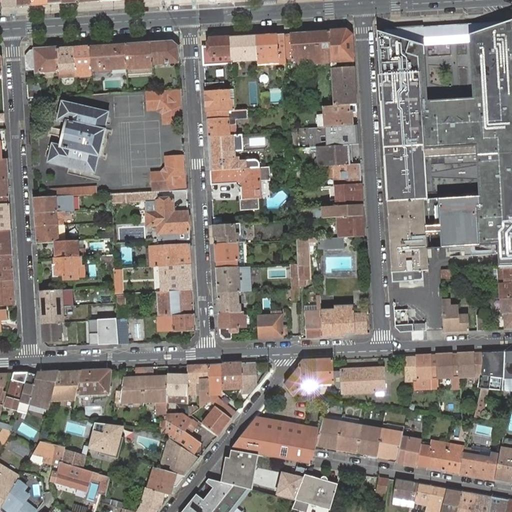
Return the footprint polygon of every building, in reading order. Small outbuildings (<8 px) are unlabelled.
[(402,40),(377,31),(385,202),(422,200),(425,249),(440,248),(498,245),(499,268),(511,267),(511,21),(469,35),(473,100),(426,102),(423,46),(402,40)] [(335,31),(329,31),(331,62),(332,85),(334,107),(351,105),(356,105),(354,61),(352,35),(347,30),(335,31)] [(329,31),(307,33),(309,63),(331,62),(329,31)] [(291,34),(284,34),(286,59),(286,60),(293,60),(298,59),(298,64),(309,63),(307,33),(297,33),(291,34)] [(284,34),(257,36),(258,60),(259,65),(268,64),(268,65),(269,65),(279,64),(286,64),(286,60),(286,59),(284,34)] [(257,36),(231,38),(232,60),(248,59),(248,61),(258,60),(257,36)] [(204,53),(204,65),(223,64),(232,64),(232,60),(231,38),(210,39),(211,53),(204,53)] [(173,41),(151,43),(152,64),(179,63),(178,47),(173,41)] [(151,43),(126,44),(127,68),(127,70),(128,75),(153,73),(153,68),(152,64),(151,43)] [(126,44),(91,47),(92,69),(92,71),(100,70),(100,72),(111,71),(111,69),(127,68),(126,44)] [(60,71),(60,78),(76,77),(76,70),(74,47),(58,49),(60,71)] [(91,47),(74,47),(76,70),(76,77),(92,76),(92,71),(92,69),(91,47)] [(26,56),(27,70),(37,70),(37,72),(59,71),(59,78),(60,78),(60,71),(58,49),(36,50),(31,51),(26,56)] [(41,82),(27,83),(28,91),(41,90),(41,82)] [(205,84),(206,92),(225,91),(224,82),(205,84)] [(154,91),(148,92),(149,110),(158,109),(164,114),(165,124),(183,123),(181,90),(154,91)] [(225,91),(206,92),(207,113),(235,111),(234,90),(225,91)] [(53,140),(48,162),(75,168),(95,173),(102,142),(109,111),(62,100),(58,119),(66,121),(64,132),(61,142),(53,140)] [(318,114),(318,128),(321,127),(326,127),(348,126),(353,125),(351,113),(357,113),(356,105),(351,105),(334,107),(324,107),(325,114),(318,114)] [(235,111),(207,113),(209,138),(236,136),(235,120),(247,118),(247,110),(235,111)] [(348,126),(326,127),(321,127),(322,147),(352,146),(359,145),(359,137),(348,137),(347,137),(347,134),(348,134),(348,126)] [(242,136),(236,136),(209,138),(211,171),(260,168),(260,165),(259,162),(256,160),(246,161),(246,162),(239,162),(239,158),(238,158),(237,151),(243,151),(242,136)] [(352,146),(322,147),(317,148),(318,167),(320,167),(323,167),(353,165),(352,146)] [(187,190),(185,157),(167,158),(167,167),(161,173),(153,174),(154,191),(158,191),(187,190)] [(0,180),(8,180),(7,160),(0,160),(0,180)] [(324,178),(335,178),(336,186),(361,185),(360,165),(353,165),(323,167),(320,167),(320,178),(324,178)] [(271,181),(270,168),(260,168),(211,171),(212,185),(236,184),(236,186),(240,189),(241,188),(242,200),(262,199),(261,181),(271,181)] [(0,205),(10,205),(8,180),(0,180),(0,205)] [(363,205),(361,185),(336,186),(337,201),(331,201),(332,207),(337,207),(363,205)] [(47,189),(47,196),(97,194),(97,186),(47,189)] [(158,191),(154,191),(145,192),(146,202),(147,213),(147,226),(158,226),(158,235),(159,241),(176,241),(190,240),(188,212),(174,213),(173,200),(158,201),(158,191)] [(145,192),(131,193),(132,202),(146,202),(145,192)] [(132,202),(131,193),(111,194),(112,203),(132,202)] [(56,196),(35,197),(35,214),(57,213),(65,212),(71,212),(75,212),(75,205),(74,196),(56,196)] [(422,200),(385,202),(390,273),(391,282),(422,280),(421,271),(425,271),(426,271),(426,263),(425,253),(425,249),(422,200)] [(0,230),(12,229),(10,205),(0,205),(0,230)] [(364,216),(363,205),(337,207),(332,207),(320,208),(320,209),(314,209),(315,217),(320,217),(320,219),(338,218),(364,216)] [(57,213),(35,214),(36,227),(58,226),(64,225),(63,219),(65,217),(65,216),(65,212),(57,213)] [(364,216),(338,218),(339,238),(344,237),(365,236),(364,216)] [(241,234),(241,224),(234,224),(214,225),(215,237),(217,237),(218,244),(238,243),(244,243),(247,243),(247,236),(245,235),(241,234)] [(36,227),(37,243),(55,242),(59,242),(67,241),(66,225),(64,225),(58,226),(36,227)] [(0,256),(13,255),(12,229),(0,230),(0,256)] [(339,238),(318,238),(318,242),(318,244),(319,249),(345,248),(344,237),(339,238)] [(307,239),(297,239),(297,241),(298,264),(299,277),(299,280),(300,286),(305,286),(304,279),(309,279),(308,243),(307,239)] [(78,242),(78,241),(59,242),(55,242),(56,258),(79,257),(81,257),(86,257),(86,250),(84,249),(78,250),(78,242)] [(215,245),(217,269),(238,267),(239,267),(245,267),(244,243),(238,243),(218,244),(215,245)] [(191,265),(190,245),(150,247),(151,267),(161,267),(191,265)] [(0,281),(14,280),(13,255),(0,256),(0,281)] [(114,270),(115,270),(114,255),(101,256),(101,264),(106,264),(107,271),(114,271),(114,270)] [(79,257),(56,258),(56,265),(53,265),(54,277),(66,276),(66,279),(78,279),(78,277),(85,276),(84,266),(81,266),(81,257),(79,257)] [(193,290),(191,265),(161,267),(161,270),(162,292),(193,290)] [(240,292),(244,292),(244,289),(240,290),(238,267),(217,269),(218,293),(238,292),(240,292)] [(511,283),(511,267),(499,268),(500,284),(511,283)] [(452,278),(452,270),(442,270),(442,279),(452,278)] [(0,306),(16,305),(14,280),(0,281),(0,306)] [(511,298),(511,283),(500,284),(501,299),(506,298),(511,298)] [(500,284),(493,284),(493,299),(501,299),(500,284)] [(300,289),(292,290),(292,303),(300,302),(300,292),(300,289)] [(68,290),(62,290),(40,291),(41,308),(63,307),(69,306),(68,290)] [(194,315),(193,290),(162,292),(157,292),(158,317),(169,316),(174,316),(194,315)] [(218,293),(219,314),(241,312),(240,304),(239,304),(238,292),(218,293)] [(307,339),(323,338),(321,304),(321,296),(315,296),(316,305),(305,305),(306,312),(307,339)] [(321,304),(323,338),(346,337),(346,335),(356,334),(354,305),(325,307),(325,296),(321,296),(321,304)] [(511,313),(511,298),(506,298),(501,299),(502,314),(504,314),(506,314),(511,313)] [(444,333),(469,332),(469,316),(459,316),(459,306),(450,306),(443,306),(444,331),(444,333)] [(64,323),(63,307),(41,308),(42,324),(61,323),(64,323)] [(407,311),(394,311),(395,328),(400,333),(413,331),(413,324),(409,324),(407,311)] [(226,340),(233,339),(232,333),(238,333),(239,332),(239,327),(247,327),(246,316),(243,316),(243,312),(241,312),(219,314),(220,329),(220,335),(226,340)] [(258,317),(259,338),(283,337),(283,335),(284,335),(286,335),(287,334),(287,327),(286,327),(282,327),(282,312),(275,312),(273,313),(273,316),(258,317)] [(511,329),(511,313),(506,314),(504,314),(502,314),(503,330),(509,330),(511,329)] [(359,334),(368,334),(367,314),(358,315),(359,334)] [(195,330),(194,315),(174,316),(175,331),(195,330)] [(485,315),(477,315),(478,331),(487,331),(485,315)] [(117,319),(102,320),(103,332),(118,331),(118,329),(117,319)] [(42,324),(43,342),(62,341),(61,323),(42,324)] [(118,331),(119,344),(129,344),(128,329),(118,329),(118,331)] [(505,359),(504,377),(503,391),(511,391),(511,351),(508,352),(505,352),(505,356),(505,359)] [(460,377),(480,377),(482,377),(482,353),(481,353),(482,357),(473,358),(473,354),(465,354),(463,354),(459,354),(460,377)] [(496,387),(495,390),(503,391),(504,377),(504,369),(489,369),(489,353),(488,353),(482,353),(482,377),(480,377),(479,385),(482,385),(482,386),(496,387)] [(452,377),(460,377),(459,354),(459,358),(453,358),(452,376),(452,377)] [(452,376),(453,358),(451,359),(451,355),(438,355),(438,359),(438,360),(439,378),(452,377),(452,376)] [(416,356),(404,357),(405,381),(414,381),(416,382),(416,379),(416,356)] [(427,356),(416,356),(416,379),(427,379),(427,356)] [(431,356),(427,356),(427,379),(431,378),(432,390),(439,390),(439,383),(436,383),(436,378),(437,376),(437,374),(438,360),(438,359),(431,360),(431,356)] [(285,385),(294,397),(303,386),(302,384),(318,383),(333,383),(334,383),(334,371),(333,360),(317,361),(304,361),(301,365),(290,378),(285,385)] [(256,363),(242,364),(243,388),(243,394),(250,394),(257,385),(256,363)] [(222,364),(209,365),(209,394),(223,394),(223,392),(222,364)] [(242,364),(222,364),(223,392),(230,397),(232,395),(228,392),(229,388),(241,388),(243,388),(242,364)] [(188,366),(188,375),(189,395),(201,395),(201,408),(210,403),(209,394),(209,365),(188,366)] [(145,368),(146,378),(153,377),(153,367),(145,368)] [(343,394),(343,395),(376,393),(385,392),(384,367),(342,370),(342,371),(334,371),(334,383),(335,383),(335,394),(336,394),(343,394)] [(110,369),(82,370),(77,396),(110,395),(112,371),(112,370),(111,370),(111,369),(110,369)] [(38,375),(29,373),(26,384),(21,402),(49,410),(50,408),(52,399),(60,371),(38,372),(38,375)] [(52,399),(50,408),(55,409),(59,397),(64,398),(70,371),(60,371),(52,399)] [(12,380),(25,384),(26,384),(29,373),(14,373),(12,380)] [(168,374),(168,377),(167,401),(167,402),(179,403),(180,399),(189,400),(189,395),(188,375),(168,374)] [(168,377),(146,378),(146,391),(144,391),(144,402),(156,401),(156,413),(167,413),(167,402),(167,401),(168,377)] [(461,386),(460,377),(452,377),(451,378),(452,390),(461,389),(461,386)] [(138,378),(124,379),(121,397),(116,397),(116,403),(121,403),(144,402),(144,391),(146,391),(146,378),(138,378)] [(415,388),(414,390),(429,389),(429,382),(427,382),(427,379),(416,379),(416,382),(414,381),(414,388),(415,388)] [(12,380),(6,404),(5,408),(18,412),(19,407),(25,384),(12,380)] [(489,389),(481,389),(476,410),(475,417),(482,418),(489,389)] [(215,396),(210,403),(214,406),(215,406),(217,407),(221,410),(232,419),(236,414),(236,413),(225,404),(215,396)] [(197,406),(189,407),(189,408),(189,414),(189,417),(191,416),(200,409),(197,406)] [(218,436),(232,419),(217,407),(203,424),(218,436)] [(181,414),(167,414),(167,421),(167,430),(179,439),(196,451),(197,450),(203,455),(208,449),(188,435),(196,423),(183,414),(181,414)] [(320,430),(258,418),(252,426),(318,439),(320,430)] [(362,426),(363,422),(342,418),(342,423),(362,426)] [(320,430),(318,439),(316,445),(337,449),(342,423),(323,420),(320,430)] [(14,426),(0,422),(0,428),(4,429),(13,432),(14,426)] [(124,426),(96,423),(89,448),(105,453),(115,455),(124,426)] [(362,426),(342,423),(337,449),(358,452),(362,426)] [(237,451),(259,455),(298,462),(310,464),(310,463),(315,450),(315,449),(316,445),(318,439),(252,426),(231,450),(237,451)] [(358,452),(378,456),(382,430),(362,426),(358,452)] [(13,432),(4,429),(0,435),(0,443),(5,445),(11,433),(13,432)] [(167,430),(164,434),(168,437),(177,444),(193,454),(196,451),(179,439),(167,430)] [(382,430),(378,456),(397,459),(400,448),(403,433),(386,431),(382,430)] [(52,435),(44,433),(42,442),(50,444),(52,435)] [(408,437),(403,436),(400,448),(397,459),(404,460),(404,464),(417,466),(417,465),(420,451),(421,449),(422,445),(423,440),(408,437)] [(177,444),(168,437),(160,469),(177,474),(184,476),(199,458),(198,457),(193,454),(177,444)] [(503,446),(511,446),(511,438),(504,438),(503,446)] [(26,458),(30,450),(14,441),(10,449),(26,458)] [(428,468),(444,471),(449,444),(433,441),(432,447),(431,451),(431,452),(421,449),(420,451),(417,465),(417,466),(428,468)] [(42,442),(38,449),(32,460),(40,462),(61,466),(62,463),(65,447),(50,444),(42,442)] [(444,471),(459,474),(464,447),(449,444),(444,471)] [(87,457),(89,448),(86,447),(84,451),(66,445),(65,447),(62,463),(84,469),(87,457)] [(499,456),(499,455),(491,453),(471,448),(467,448),(464,447),(459,474),(487,479),(495,480),(499,456)] [(230,458),(226,484),(249,489),(253,490),(259,455),(237,451),(236,459),(230,458)] [(499,456),(495,480),(503,482),(511,483),(511,479),(511,462),(507,462),(507,457),(499,456)] [(226,457),(222,482),(226,484),(230,458),(226,457)] [(0,483),(8,471),(9,469),(0,463),(0,483)] [(62,463),(61,466),(59,474),(54,472),(52,481),(57,482),(87,491),(91,477),(103,481),(99,493),(106,495),(111,477),(109,477),(106,476),(99,474),(84,470),(84,469),(62,463)] [(303,479),(305,474),(307,469),(297,467),(295,476),(303,479)] [(155,468),(149,489),(168,494),(170,495),(177,474),(155,468)] [(21,476),(9,469),(8,471),(0,483),(0,510),(0,511),(19,478),(21,476)] [(283,473),(278,496),(295,500),(303,479),(295,476),(283,473)] [(311,501),(331,508),(336,493),(338,484),(327,481),(327,480),(327,478),(327,477),(326,476),(325,476),(324,475),(322,476),(321,476),(321,478),(320,479),(305,474),(303,479),(295,500),(296,501),(292,509),(301,511),(307,511),(310,504),(311,501)] [(19,478),(0,511),(1,511),(36,511),(38,510),(26,501),(31,494),(25,490),(28,486),(19,478)] [(389,479),(379,478),(376,492),(386,494),(389,479)] [(222,482),(209,479),(182,511),(230,511),(235,507),(249,489),(226,484),(222,482)] [(420,484),(396,480),(393,497),(415,501),(420,484)] [(420,484),(415,501),(415,502),(427,505),(426,511),(427,511),(441,511),(447,489),(432,487),(420,484)] [(168,494),(149,489),(147,488),(142,506),(138,511),(157,511),(158,511),(160,504),(161,505),(164,497),(167,497),(168,494)] [(456,511),(462,492),(447,489),(441,511),(456,511)] [(476,494),(462,492),(456,511),(488,511),(491,497),(476,494)] [(506,511),(508,500),(491,497),(488,511),(506,511)] [(415,501),(396,498),(395,507),(413,510),(415,502),(415,501)] [(106,500),(105,503),(121,508),(122,504),(106,500)] [(310,504),(330,511),(331,508),(311,501),(310,504)]
